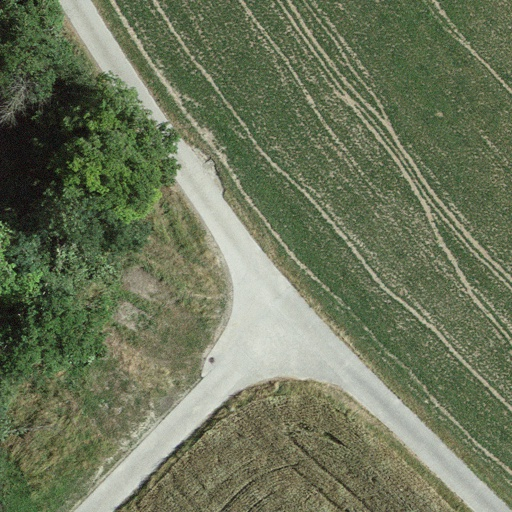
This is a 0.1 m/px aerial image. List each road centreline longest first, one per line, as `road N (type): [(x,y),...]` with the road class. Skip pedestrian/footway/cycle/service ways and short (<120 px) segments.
road 1 (track): [(81,0),(285,320),(486,511)]
road 2 (track): [(97,511),(285,320)]
